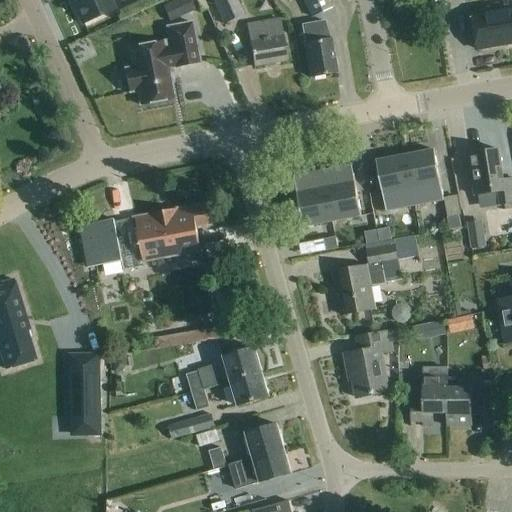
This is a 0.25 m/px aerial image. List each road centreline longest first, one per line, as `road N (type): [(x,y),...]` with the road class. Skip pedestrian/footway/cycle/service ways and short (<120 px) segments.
road 1 (residential): [(333,470),(234,137)]
road 2 (residential): [(101,162),(25,0)]
road 3 (residential): [(509,472),(333,470)]
road 4 (unclassified): [(234,137),(391,111)]
road 5 (unclassified): [(101,162),(234,137)]
road 6 (unclassified): [(391,111),(511,90)]
